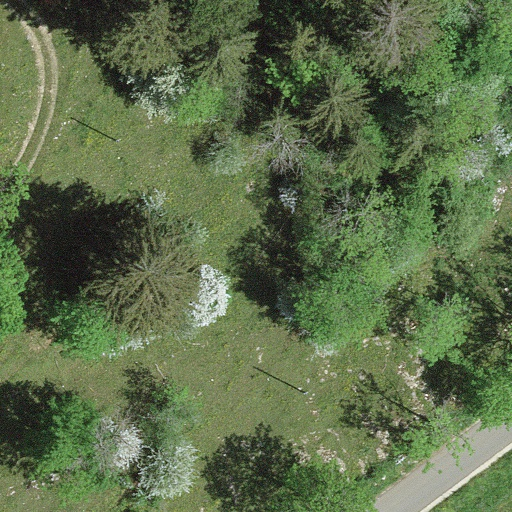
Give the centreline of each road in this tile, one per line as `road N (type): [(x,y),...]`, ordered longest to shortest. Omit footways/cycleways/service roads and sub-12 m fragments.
road 1 (track): [(0,234),(46,99),(46,46),(18,0)]
road 2 (unclassified): [(511,426),(394,511)]
